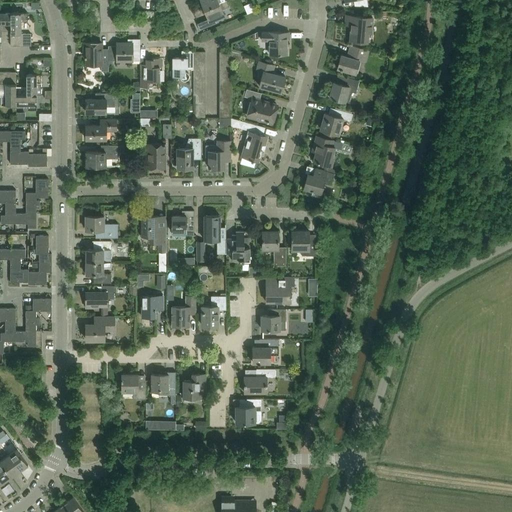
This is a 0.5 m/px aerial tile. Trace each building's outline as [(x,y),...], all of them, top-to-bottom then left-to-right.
[(229,6),(226,0),(204,9),(208,19),(196,23),(199,30),(217,23),(215,19),(224,15),(222,9),(229,6)] [(226,0),(225,0),(200,0),(204,9),(226,0)] [(0,22),(10,23),(10,13),(0,12),(0,22)] [(27,12),(10,13),(10,23),(10,33),(17,33),(21,33),(21,21),(27,21),(27,12)] [(372,17),(356,16),(346,15),(345,22),(351,23),(349,41),(367,42),(368,33),(371,33),(372,17)] [(289,39),(289,32),(261,32),(261,40),(269,40),(269,54),(286,54),(286,39),(289,39)] [(32,33),(23,33),(23,45),(32,45),(32,33)] [(140,58),(140,40),(132,40),(132,43),(116,43),(116,61),(132,61),(132,58),(140,58)] [(101,71),(108,71),(108,49),(101,49),(101,42),(84,42),(84,52),(86,52),(86,65),(101,65),(101,71)] [(365,62),(368,50),(350,45),(346,56),(341,55),(337,68),(355,73),(359,60),(365,62)] [(192,57),(192,51),(181,51),(181,57),(172,57),(172,77),(179,77),(180,78),(180,79),(181,80),(182,81),(183,81),(184,81),(185,81),(186,81),(187,81),(187,80),(188,80),(188,79),(188,78),(188,77),(188,76),(188,75),(187,74),(186,73),(185,73),(184,73),(184,69),(192,69),(192,63),(192,57)] [(240,60),(241,54),(231,51),(231,57),(231,58),(240,60)] [(149,59),(146,59),(146,64),(140,64),(140,82),(140,87),(147,87),(147,81),(163,81),(163,71),(159,71),(159,66),(160,66),(160,58),(149,58),(149,59)] [(259,61),(256,69),(263,71),(261,79),(263,80),(261,85),(259,85),(259,86),(280,92),(285,76),(272,73),(274,65),(259,61)] [(41,74),(26,74),(26,94),(36,94),(41,94),(41,74)] [(355,93),(359,80),(343,76),(341,84),(333,82),(329,97),(333,98),(333,99),(335,100),(336,99),(349,103),(352,92),(355,93)] [(16,94),(16,86),(16,84),(10,84),(4,84),(0,83),(0,96),(0,105),(16,105),(16,94)] [(259,100),(261,92),(246,88),(244,95),(252,98),(250,106),(253,107),(251,117),(272,123),(277,105),(259,100)] [(106,107),(115,107),(115,93),(101,93),(101,99),(86,99),(86,104),(87,104),(87,111),(86,111),(86,112),(106,112),(106,107)] [(36,109),(36,94),(26,94),(16,94),(16,105),(28,105),(28,109),(36,109)] [(352,114),(334,108),(332,115),(325,113),(320,129),(325,130),(323,137),(331,139),(333,132),(338,134),(343,118),(351,120),(352,114)] [(263,134),(265,127),(231,118),(231,125),(248,130),(240,156),(259,161),(264,145),(266,145),(268,135),(263,134)] [(116,131),(116,119),(100,119),(100,125),(86,125),(86,139),(106,139),(106,131),(116,131)] [(171,138),(171,124),(163,124),(162,138),(171,138)] [(0,140),(10,141),(10,130),(0,130),(0,140)] [(25,130),(10,130),(10,141),(10,151),(20,151),(20,139),(25,139),(25,130)] [(340,149),(342,143),(331,139),(323,137),(316,135),(312,151),(316,152),(313,161),(317,162),(331,166),(333,158),(332,158),(335,148),(340,149)] [(193,168),(193,159),(193,156),(200,156),(200,138),(188,138),(188,148),(178,148),(178,154),(177,154),(177,168),(193,168)] [(224,168),(224,160),(224,156),(231,156),(231,141),(218,141),(218,144),(205,144),(205,157),(209,157),(209,168),(224,168)] [(165,167),(165,144),(148,143),(148,167),(165,167)] [(342,143),(340,149),(350,152),(352,145),(342,143)] [(124,152),(124,145),(100,145),(100,152),(86,152),(86,156),(85,156),(85,158),(86,158),(86,166),(106,166),(106,158),(117,158),(117,152),(124,152)] [(29,163),(29,153),(29,151),(20,151),(10,151),(10,164),(28,163),(29,163)] [(47,165),(47,156),(47,153),(29,153),(29,163),(28,163),(28,165),(47,165)] [(331,185),(334,173),(315,168),(313,175),(308,174),(304,188),(313,191),(311,194),(319,197),(323,183),(331,185)] [(35,179),(36,192),(36,197),(48,197),(48,178),(35,179)] [(36,200),(36,197),(36,192),(31,192),(31,185),(26,185),(26,213),(36,213),(36,205),(39,205),(40,200),(36,200)] [(15,189),(0,189),(0,202),(5,203),(15,203),(15,189)] [(16,213),(15,203),(5,203),(5,215),(1,215),(1,223),(16,223),(16,213)] [(194,210),(193,210),(193,211),(186,211),(186,216),(172,215),(172,227),(166,227),(166,232),(185,233),(185,235),(193,235),(194,210)] [(36,228),(36,213),(26,213),(16,213),(16,223),(28,223),(28,228),(36,228)] [(204,239),(220,239),(220,215),(204,215),(204,239)] [(98,237),(117,238),(117,223),(103,223),(104,216),(86,216),(85,230),(98,230),(98,237)] [(157,226),(157,216),(142,216),(142,236),(150,236),(150,243),(159,243),(159,252),(166,252),(166,232),(166,227),(166,226),(157,226)] [(273,249),(273,265),(286,265),(286,251),(278,251),(278,230),(262,230),(262,249),(273,249)] [(291,236),(291,238),(291,250),(306,250),(306,255),(309,255),(309,264),(315,264),(315,255),(315,237),(308,237),(309,230),(292,230),(292,236),(291,236)] [(225,239),(226,252),(232,252),(232,260),(239,260),(239,262),(244,262),(244,259),(250,259),(250,248),(244,248),(244,231),(236,231),(236,235),(231,235),(232,239),(225,239)] [(36,254),(39,253),(48,253),(48,235),(36,235),(36,254)] [(86,249),(86,262),(111,262),(111,256),(103,256),(103,250),(111,250),(111,241),(93,241),(93,249),(86,249)] [(0,258),(10,259),(10,248),(0,248),(0,258)] [(25,248),(10,248),(10,259),(10,269),(20,269),(20,257),(25,257),(25,248)] [(51,272),(51,253),(48,253),(39,253),(39,271),(46,271),(46,272),(51,272)] [(103,274),(103,267),(111,267),(111,262),(86,262),(86,274),(93,274),(93,282),(111,282),(111,274),(103,274)] [(28,271),(28,269),(20,269),(10,269),(10,281),(28,281),(28,271)] [(46,284),(46,272),(46,271),(39,271),(28,271),(28,281),(28,284),(46,284)] [(294,287),(294,276),(272,276),(272,284),(267,284),(267,293),(266,293),(266,302),(291,302),(291,287),(294,287)] [(114,298),(114,285),(101,286),(101,291),(86,292),(86,307),(95,307),(95,305),(101,305),(101,316),(107,316),(107,298),(114,298)] [(217,285),(216,293),(230,294),(230,286),(217,285)] [(189,312),(195,312),(195,288),(191,288),(191,292),(190,293),(190,295),(186,295),(186,306),(172,306),(172,326),(189,325),(189,312)] [(218,309),(226,309),(226,295),(211,295),(211,305),(202,305),(202,325),(218,325),(218,309)] [(155,296),(142,296),(142,317),(155,316),(155,309),(163,309),(163,296),(155,296)] [(51,311),(51,298),(33,298),(33,310),(33,311),(36,311),(36,314),(40,314),(40,311),(51,311)] [(15,308),(0,307),(0,320),(5,320),(15,320),(15,308)] [(285,329),(285,309),(267,308),(267,315),(261,315),(261,329),(285,329)] [(36,318),(36,311),(33,311),(33,310),(25,310),(25,330),(36,330),(36,323),(39,322),(39,318),(36,318)] [(114,331),(114,315),(107,316),(101,316),(99,316),(99,324),(86,324),(86,340),(104,339),(104,331),(114,331)] [(15,341),(15,330),(15,320),(5,320),(5,332),(0,332),(0,340),(3,340),(3,341),(15,341)] [(36,345),(36,331),(36,330),(25,330),(15,330),(15,341),(27,341),(27,345),(36,345)] [(278,355),(278,339),(254,339),(254,346),(253,346),(253,362),(257,362),(257,363),(260,363),(260,362),(270,362),(270,355),(278,355)] [(266,392),(266,380),(266,376),(275,376),(275,368),(256,368),(256,376),(244,376),(244,392),(266,392)] [(151,374),(151,380),(151,391),(159,390),(159,395),(176,395),(176,371),(161,371),(160,374),(151,374)] [(138,380),(138,375),(138,373),(122,373),(122,392),(133,392),(133,399),(146,399),(146,380),(138,380)] [(206,398),(206,373),(192,373),(192,380),(183,380),(183,398),(206,398)] [(261,420),(261,398),(242,398),(242,406),(235,406),(236,422),(258,422),(261,420)] [(206,420),(196,421),(196,429),(206,429),(206,420)] [(19,471),(28,465),(16,449),(7,455),(19,471)] [(0,461),(11,477),(19,471),(7,455),(0,460),(0,461)] [(0,479),(3,483),(11,477),(0,461),(0,479)] [(9,483),(5,486),(10,492),(14,490),(9,483)] [(10,492),(5,486),(1,489),(6,495),(10,492)] [(83,511),(73,497),(63,503),(69,511),(83,511)] [(221,511),(248,511),(249,500),(222,500),(221,511)] [(275,511),(278,503),(275,502),(272,501),(268,511),(275,511)] [(69,511),(63,503),(54,510),(55,511),(69,511)]
